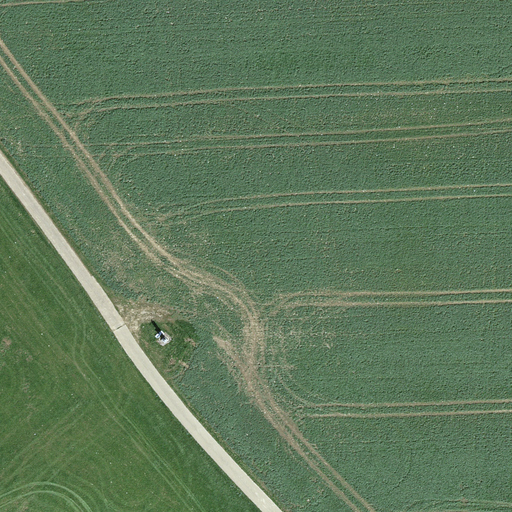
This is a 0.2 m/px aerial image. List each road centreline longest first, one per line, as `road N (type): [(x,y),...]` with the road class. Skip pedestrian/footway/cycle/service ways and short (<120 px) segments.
road 1 (track): [(0,174),(107,307),(163,397),(262,511)]
road 2 (track): [(107,307),(304,356),(511,346)]
